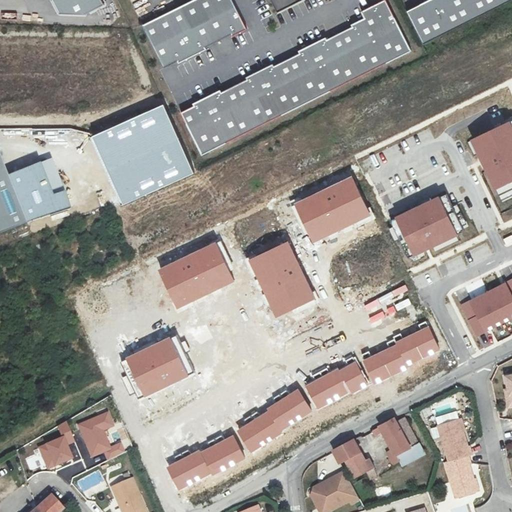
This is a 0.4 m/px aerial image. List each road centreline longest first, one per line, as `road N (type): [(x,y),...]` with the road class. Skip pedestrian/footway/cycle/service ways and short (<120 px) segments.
road 1 (residential): [(428,290),(266,372),(147,445)]
road 2 (residential): [(288,466),(470,366)]
road 3 (residential): [(503,505),(470,366)]
